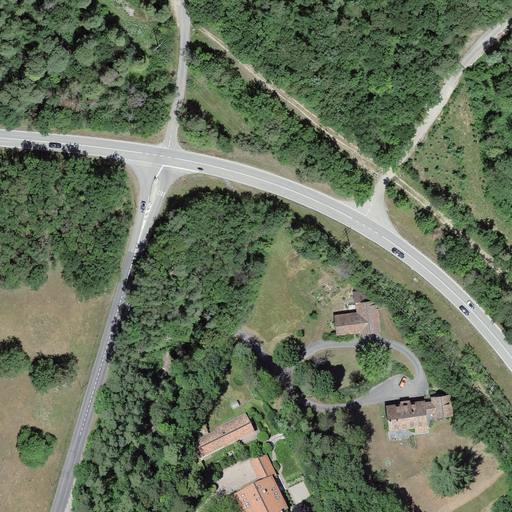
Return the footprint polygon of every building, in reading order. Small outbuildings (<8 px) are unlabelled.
[(356,312),(334,314),(337,336),(379,331),(376,300),(355,303),(356,312)] [(431,401),(425,402),(427,414),(433,413),(434,418),(453,415),(450,394),(431,397),(431,401)] [(425,400),(386,405),(389,431),(414,427),(415,433),(429,431),(427,414),(425,402),(425,400)] [(245,416),(194,440),(202,457),(253,433),(245,416)] [(249,463),(259,484),(272,477),(273,479),(277,478),(266,455),(249,463)] [(259,484),(226,499),(232,511),(285,511),(288,511),(273,479),(272,477),(259,484)]
